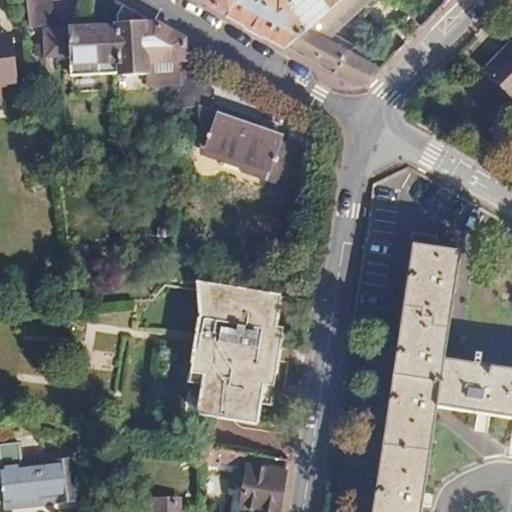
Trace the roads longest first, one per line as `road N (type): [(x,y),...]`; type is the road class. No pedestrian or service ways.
road 1 (tertiary): [(365,125),(302,511)]
road 2 (residential): [(143,0),(365,125)]
road 3 (tertiary): [(365,125),(481,0)]
road 4 (residential): [(511,200),(365,125)]
